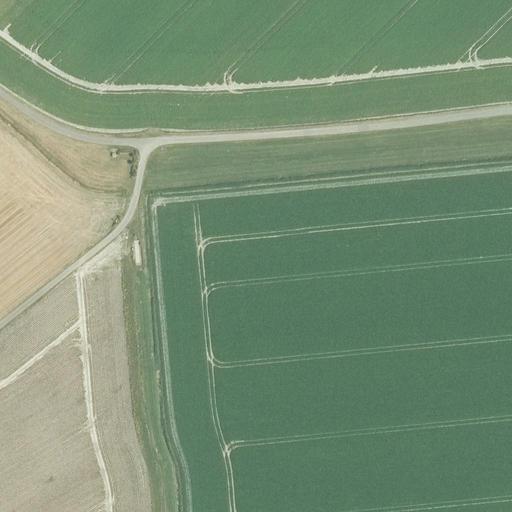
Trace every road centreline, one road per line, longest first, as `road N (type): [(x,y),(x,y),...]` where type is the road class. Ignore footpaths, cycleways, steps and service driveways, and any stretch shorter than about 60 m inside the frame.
road 1 (unclassified): [(511,112),(145,142)]
road 2 (track): [(165,511),(149,428),(130,213)]
road 3 (unclassified): [(145,142),(135,199),(118,231),(0,325)]
road 4 (unclassified): [(145,142),(62,130),(0,93)]
